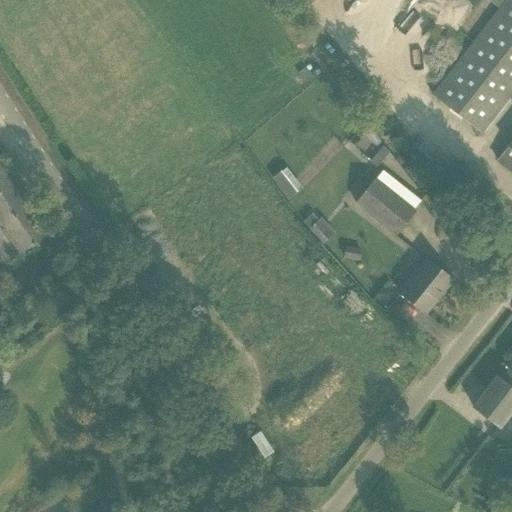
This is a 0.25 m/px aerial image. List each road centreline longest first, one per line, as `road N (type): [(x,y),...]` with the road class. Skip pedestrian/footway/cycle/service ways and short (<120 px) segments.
road 1 (unclassified): [(281,511),(0,109)]
road 2 (unclassified): [(329,511),(511,281)]
